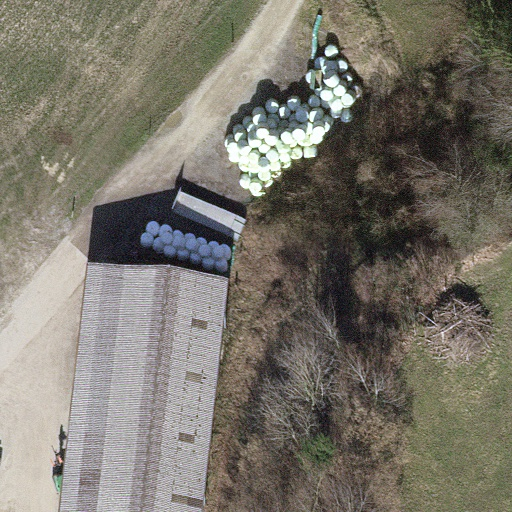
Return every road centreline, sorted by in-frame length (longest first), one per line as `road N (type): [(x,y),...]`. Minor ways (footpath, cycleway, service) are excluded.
road 1 (track): [(10,344),(107,216),(241,89),(294,0)]
road 2 (track): [(14,511),(27,403),(10,344)]
